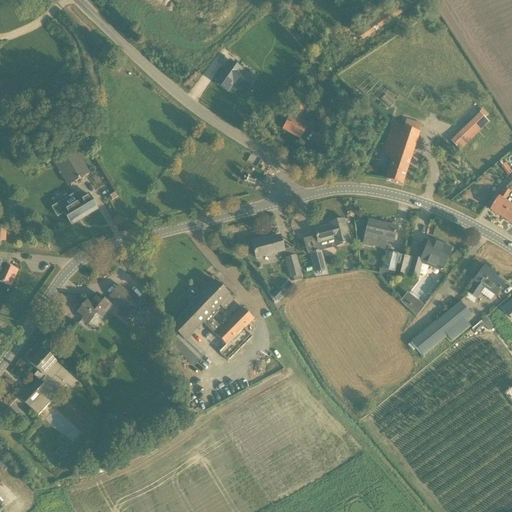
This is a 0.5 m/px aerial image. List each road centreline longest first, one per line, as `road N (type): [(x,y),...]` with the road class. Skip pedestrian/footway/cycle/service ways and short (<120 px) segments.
road 1 (unclassified): [(0,361),(70,267),(102,248),(288,199)]
road 2 (unclassified): [(288,199),(268,157),(188,104),(76,0)]
road 3 (unclassified): [(511,248),(421,202),(377,191),(288,199)]
